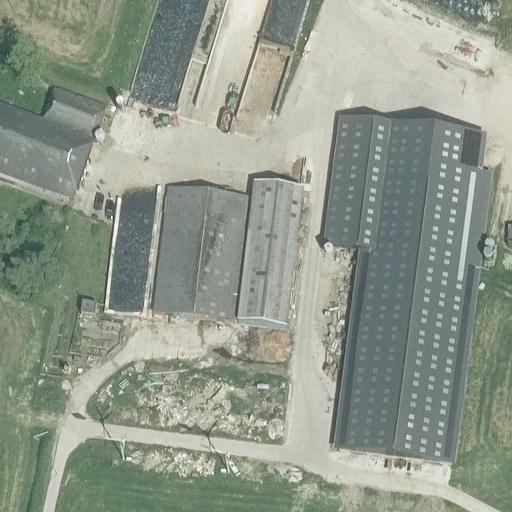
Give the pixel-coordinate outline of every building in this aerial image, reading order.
[(271,0),(241,115),(275,124),(308,0),(271,0)] [(196,53),(176,111),(194,117),(214,59),(196,53)] [(0,179),(73,204),(105,108),(53,90),(42,122),(0,107),(0,179)] [(408,130),(338,121),(322,249),(392,257),(408,130)] [(303,191),(253,185),(236,325),(286,331),(303,191)] [(249,199),(167,189),(152,315),(234,325),(249,199)] [(114,257),(109,317),(140,320),(145,260),(114,257)] [(96,305),(82,303),(80,316),(95,317),(96,305)]
